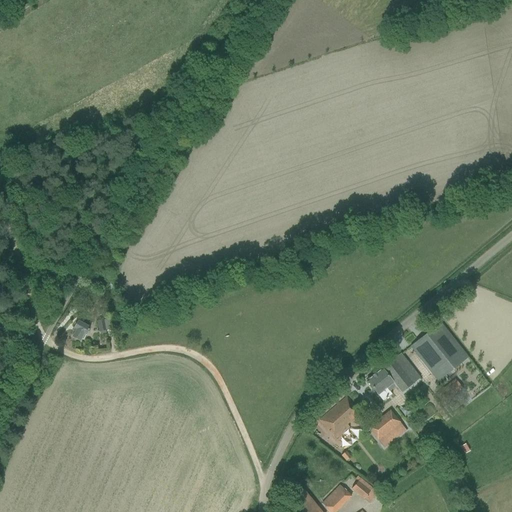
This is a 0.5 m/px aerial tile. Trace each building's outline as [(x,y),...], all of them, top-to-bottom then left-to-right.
[(86,304),(92,308),(97,301),(90,296),(86,304)] [(109,318),(95,321),(98,335),(106,333),(105,330),(111,328),(109,318)] [(72,336),(80,341),(81,339),(82,340),(90,327),(77,320),(72,330),(74,332),(72,336)] [(410,347),(416,354),(437,381),(467,357),(440,323),(410,347)] [(382,401),(390,395),(391,394),(389,391),(394,387),(399,393),(419,377),(400,354),(382,369),(381,368),(366,381),(382,401)] [(454,380),(435,395),(443,404),(462,389),(454,380)] [(344,423),(353,415),(358,412),(346,397),(319,421),(336,439),(349,427),(344,423)] [(368,428),(374,436),(383,448),(405,430),(389,410),(368,428)] [(351,458),(345,451),(341,455),(347,462),(351,458)] [(377,492),(372,488),(360,478),(351,489),(368,503),(377,492)] [(321,504),(329,511),(334,511),(350,496),(339,486),(321,504)] [(283,506),(288,511),(321,511),(303,490),(283,506)]
